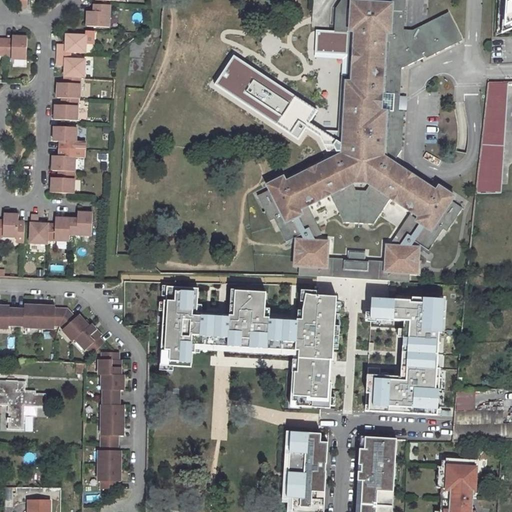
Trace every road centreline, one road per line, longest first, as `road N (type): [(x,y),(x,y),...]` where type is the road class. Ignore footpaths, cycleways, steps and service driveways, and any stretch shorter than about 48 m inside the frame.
road 1 (residential): [(128,509),(132,349),(81,293),(0,285)]
road 2 (residential): [(340,511),(346,422),(443,426)]
